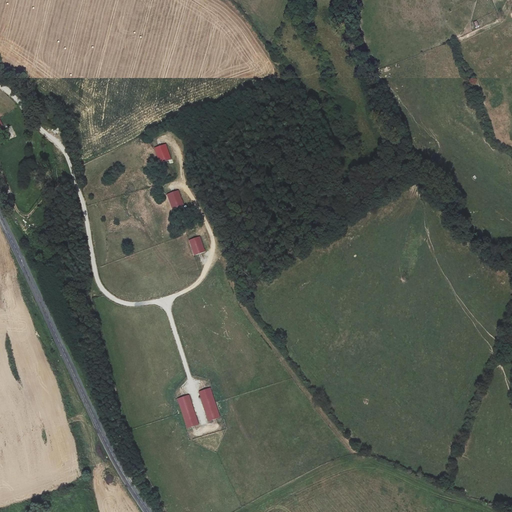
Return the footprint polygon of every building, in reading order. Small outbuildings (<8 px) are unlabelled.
[(12,126),(4,130),(9,139),(16,136),(12,126)] [(159,164),(171,159),(165,143),(153,148),(159,164)] [(166,194),(172,210),(184,205),(178,190),(166,194)] [(200,236),(188,240),(194,256),(205,252),(200,236)] [(211,388),(198,391),(207,421),(220,418),(211,388)] [(189,394),(177,398),(186,428),(199,424),(189,394)]
